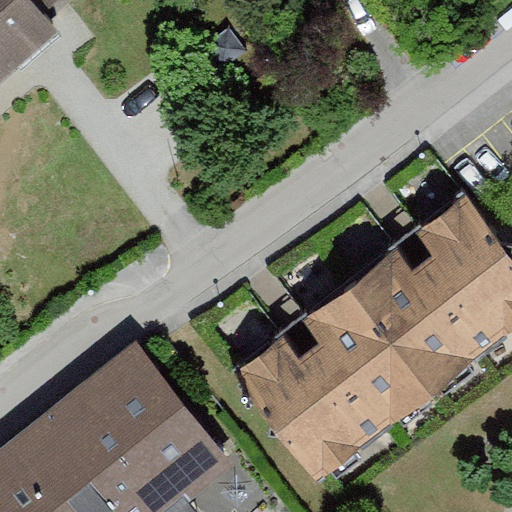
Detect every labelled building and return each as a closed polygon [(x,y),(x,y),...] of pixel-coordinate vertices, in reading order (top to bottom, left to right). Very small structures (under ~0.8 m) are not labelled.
[(27,0),(0,0),(0,86),(59,36),(27,0)] [(511,254),(477,210),(369,296),(452,400),(511,352),(511,254)] [(369,296),(250,390),(332,494),(452,400),(369,296)] [(140,352),(19,448),(70,511),(182,511),(235,470),(140,352)] [(70,511),(19,448),(0,463),(0,511),(70,511)]
